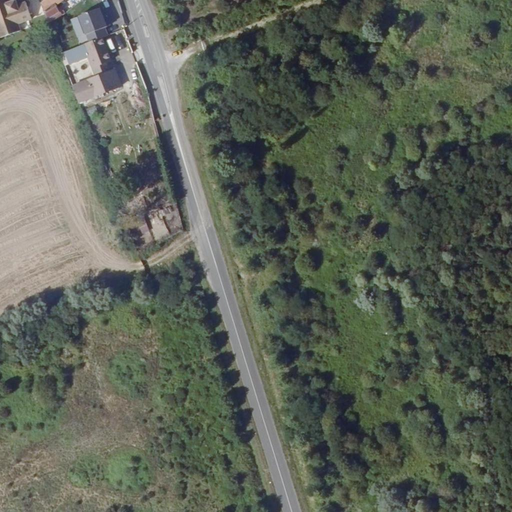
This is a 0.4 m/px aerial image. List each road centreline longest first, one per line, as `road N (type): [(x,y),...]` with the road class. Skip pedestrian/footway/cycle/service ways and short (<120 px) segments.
road 1 (secondary): [(224,294),(132,0)]
road 2 (secondary): [(224,294),(290,511)]
road 3 (track): [(303,0),(150,54)]
